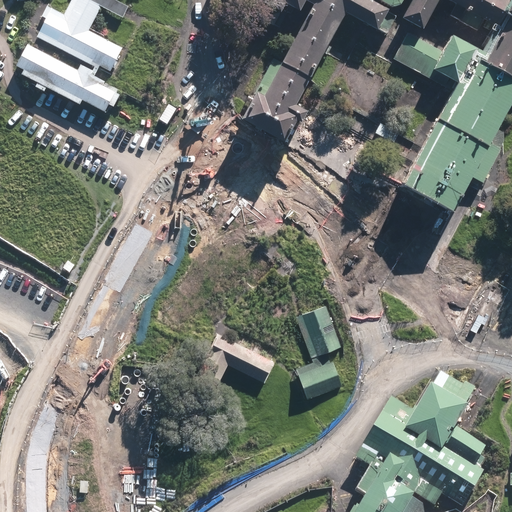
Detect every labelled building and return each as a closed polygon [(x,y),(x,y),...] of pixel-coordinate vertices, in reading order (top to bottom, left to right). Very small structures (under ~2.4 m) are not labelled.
[(50,7),(47,12),(34,38),(80,62),(90,67),(105,75),(119,50),(85,32),(98,8),(121,20),(128,8),(112,0),(68,0),(62,13),(50,7)] [(247,95),(232,123),(277,147),(287,128),(291,130),(299,115),(284,108),(335,13),(367,30),(382,0),(402,0),(394,16),(426,33),(435,15),(468,33),(465,39),(445,28),(435,47),(407,33),(391,62),(445,91),(392,190),(452,214),(511,87),(511,86),(508,84),(511,76),(511,0),(240,0),(273,17),(278,7),(292,14),(298,3),(304,6),(254,99),(247,95)] [(18,77),(61,99),(70,104),(76,107),(79,101),(101,113),(104,107),(109,110),(117,95),(84,77),(88,71),(78,66),(75,73),(24,46),(13,67),(21,71),(18,77)] [(396,134),(378,124),(373,134),(391,143),(396,134)] [(133,225),(168,258),(132,296),(174,336),(239,269),(251,281),(269,262),(262,255),(271,246),(267,242),(285,223),(248,188),(211,227),(185,202),(192,194),(176,180),(133,225)] [(511,254),(474,232),(455,265),(511,297),(511,254)] [(325,307),(295,318),(310,359),(312,358),(314,363),(296,370),(308,400),(343,387),(333,362),(331,363),(327,352),(340,347),(325,307)] [(211,393),(223,367),(260,385),(272,360),(217,334),(205,358),(193,384),(211,393)] [(419,511),(420,511),(406,503),(411,495),(431,507),(437,497),(461,511),(462,511),(497,456),(451,428),(475,390),(464,383),(462,386),(434,370),(410,410),(389,398),(349,462),(364,471),(351,493),(360,499),(351,511),(419,511)] [(142,511),(158,376),(121,371),(105,511),(142,511)] [(63,484),(52,483),(50,507),(62,508),(63,484)]
